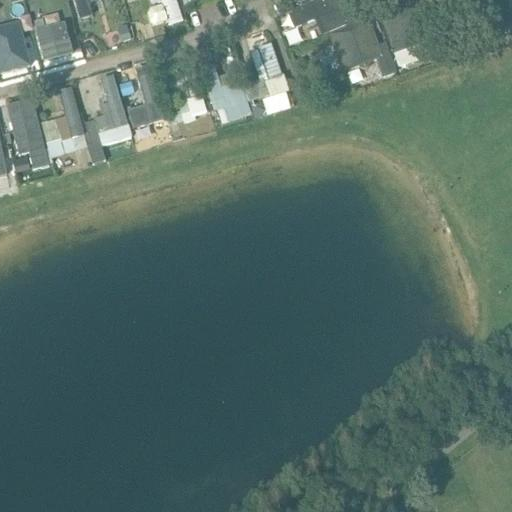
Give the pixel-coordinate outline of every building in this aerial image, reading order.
[(154,29),(183,20),(177,0),(160,0),(162,6),(148,10),(154,29)] [(296,42),(352,18),(343,0),(323,0),(285,16),(296,42)] [(331,39),(343,74),(377,62),(383,78),(398,72),(392,56),(415,47),(405,20),(378,29),(376,23),(331,39)] [(204,73),(219,127),(253,117),(250,104),(287,93),(273,44),(250,51),(259,82),(236,88),(230,66),(204,73)] [(138,109),(159,104),(149,66),(135,69),(139,84),(132,85),(138,109)] [(166,116),(168,126),(205,117),(194,73),(171,79),(180,113),(166,116)] [(101,147),(131,140),(115,75),(101,78),(101,81),(103,90),(102,118),(86,122),(85,138),(72,88),(60,92),(59,93),(66,117),(56,120),(61,142),(44,146),(33,98),(6,105),(18,153),(31,154),(35,170),(48,167),(49,159),(88,150),(92,164),(105,161),(101,147)]
